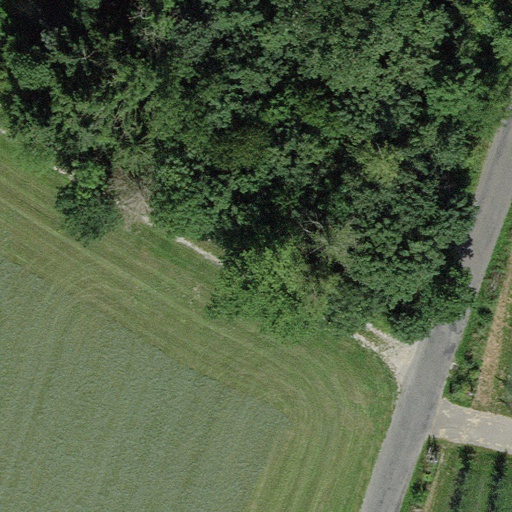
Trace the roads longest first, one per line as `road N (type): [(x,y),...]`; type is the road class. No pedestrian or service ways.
road 1 (track): [(0,115),(438,374)]
road 2 (residential): [(389,511),(511,173)]
